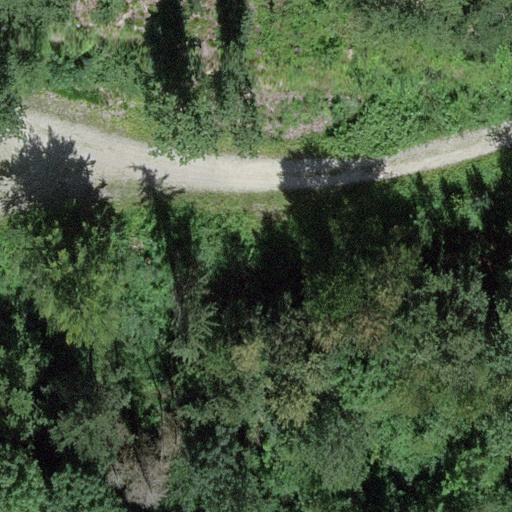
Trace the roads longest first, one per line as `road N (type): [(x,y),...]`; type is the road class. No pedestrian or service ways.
road 1 (track): [(511,98),(370,153),(119,169),(0,136)]
road 2 (track): [(119,169),(0,225)]
